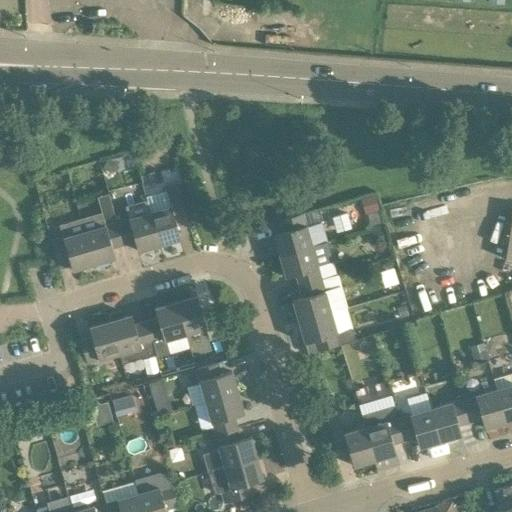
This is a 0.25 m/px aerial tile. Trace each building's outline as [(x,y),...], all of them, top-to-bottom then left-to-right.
[(107,158),(101,168),(110,173),(116,163),(107,158)] [(150,213),(159,245),(181,239),(175,221),(187,217),(177,183),(165,186),(171,207),(150,213)] [(360,199),(365,215),(367,215),(379,211),(374,195),(360,199)] [(117,223),(124,246),(136,243),(138,252),(159,245),(150,213),(146,201),(125,207),(129,219),(117,223)] [(81,219),(94,264),(115,258),(113,249),(124,246),(117,223),(106,226),(102,213),(81,219)] [(274,235),(280,256),(312,247),(302,214),(279,221),(283,233),(274,235)] [(94,264),(81,219),(60,225),(63,238),(52,242),(58,265),(70,262),(73,270),(94,264)] [(375,244),(387,240),(384,228),(372,231),(375,244)] [(312,247),(280,256),(286,278),(295,275),(298,287),(321,280),(318,267),(334,262),(327,242),(312,247)] [(321,280),(298,287),(302,298),(293,301),(299,322),(331,313),(321,280)] [(197,297),(176,303),(185,335),(206,329),(209,339),(221,335),(214,312),(203,315),(197,297)] [(185,335),(176,303),(155,309),(157,318),(146,321),(152,344),(185,335)] [(405,305),(396,308),(399,319),(408,317),(405,305)] [(331,313),(299,322),(305,343),(314,341),(317,352),(340,346),(356,341),(352,330),(337,334),(331,313)] [(152,344),(146,321),(134,325),(132,316),(110,322),(120,354),(152,344)] [(120,354),(110,322),(89,328),(92,337),(80,340),(87,364),(120,354)] [(196,369),(206,402),(238,393),(231,371),(223,374),(219,362),(196,369)] [(511,385),(496,390),(506,422),(511,420),(511,385)] [(506,422),(496,390),(474,397),(472,389),(461,392),(464,400),(470,423),(482,420),(484,428),(506,422)] [(238,393),(206,402),(215,435),(238,428),(235,417),(244,414),(238,393)] [(155,404),(159,417),(173,412),(168,399),(155,404)] [(470,423),(464,400),(431,409),(440,441),(461,435),(459,426),(470,423)] [(440,441),(431,409),(398,419),(405,442),(416,439),(419,447),(440,441)] [(405,442),(398,419),(365,428),(374,460),(396,454),(393,445),(405,442)] [(374,460),(365,428),(344,434),(342,424),(329,428),(336,451),(348,448),(353,466),(374,460)] [(45,432),(44,426),(34,428),(35,435),(45,432)] [(238,428),(215,435),(220,451),(203,455),(208,472),(257,458),(250,437),(242,440),(238,428)] [(257,458),(208,472),(214,493),(221,491),(224,503),(248,497),(244,485),(263,480),(257,458)] [(171,484),(138,494),(143,511),(166,511),(178,507),(171,484)] [(511,511),(511,485),(494,491),(500,510),(493,511),(511,511)] [(143,511),(138,494),(105,503),(107,511),(143,511)] [(72,511),(68,496),(47,502),(48,506),(36,509),(37,511),(72,511)] [(107,511),(105,503),(74,511),(107,511)]
